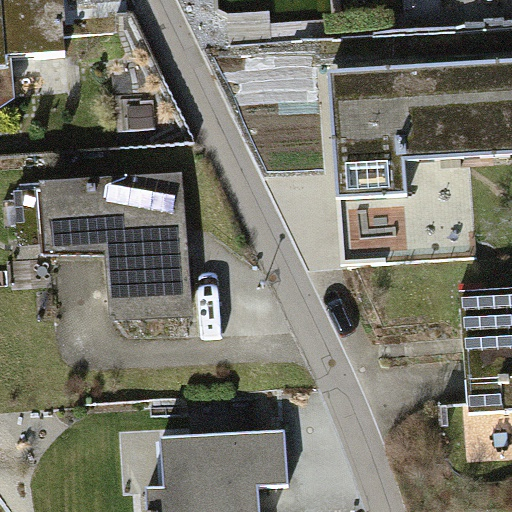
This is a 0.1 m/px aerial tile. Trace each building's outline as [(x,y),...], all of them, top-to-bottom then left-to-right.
[(0,0),(0,66),(56,64),(52,0),(0,0)] [(218,0),(220,23),(232,22),(233,44),(275,42),(275,33),(406,25),(404,0),(218,0)] [(511,74),(328,86),(336,210),(407,205),(405,173),(511,166),(511,74)] [(171,180),(30,190),(36,267),(92,263),(97,329),(181,323),(171,180)] [(511,308),(464,311),(471,425),(511,422),(511,308)] [(282,490),(279,438),(149,444),(152,496),(130,497),(130,511),(251,511),(250,492),(282,490)]
